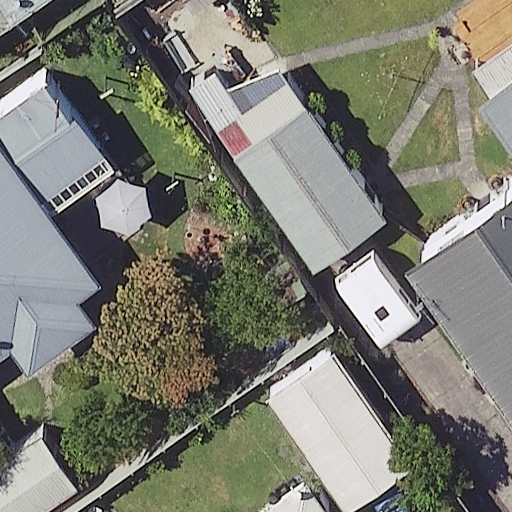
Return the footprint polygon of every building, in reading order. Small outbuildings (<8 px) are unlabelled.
[(0,0),(0,10),(14,0),(0,0)] [(511,30),(472,56),(511,118),(511,173),(415,236),(511,385),(511,30)] [(384,206),(286,69),(247,97),(218,56),(191,75),(317,253),(384,206)] [(31,350),(101,303),(87,281),(101,271),(44,184),(107,143),(53,62),(0,96),(0,340),(17,329),(31,350)] [(414,453),(332,331),(266,376),(348,497),(414,453)] [(0,511),(24,511),(82,476),(46,421),(0,450),(0,511)] [(341,511),(310,462),(232,511),(341,511)]
